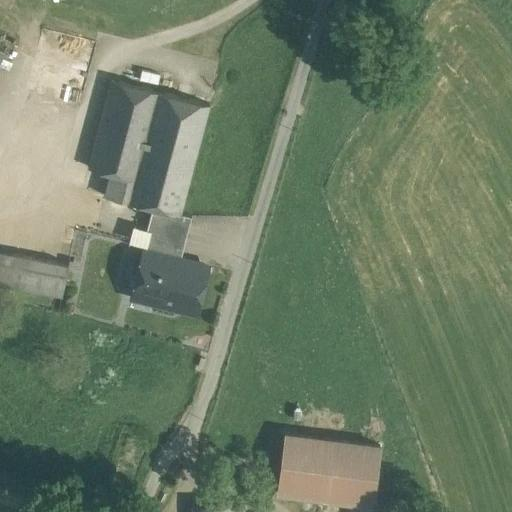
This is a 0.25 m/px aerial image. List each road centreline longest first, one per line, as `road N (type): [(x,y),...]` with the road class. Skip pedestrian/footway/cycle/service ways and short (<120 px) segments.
road 1 (track): [(325,0),(179,511)]
road 2 (track): [(10,205),(73,137),(105,71),(244,0)]
